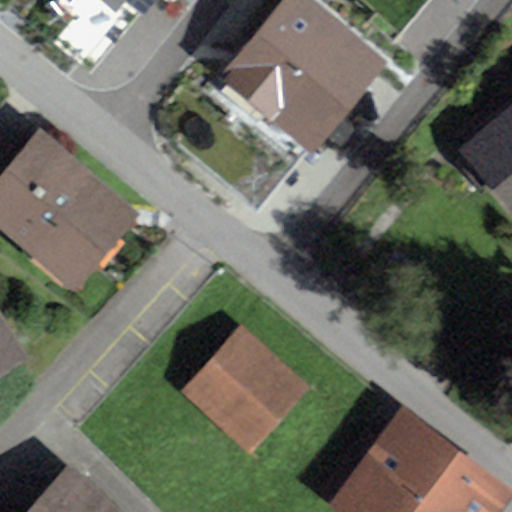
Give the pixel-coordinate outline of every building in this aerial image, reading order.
[(241,77),(306,131),(368,57),(302,3),(241,77)] [(511,109),(469,146),(511,197),(511,109)] [(0,142),(0,210),(71,272),(124,209),(39,138),(21,160),(0,142)] [(241,340),(198,388),(246,431),(290,383),(241,340)] [(402,428),(352,494),(375,511),(459,511),(467,501),(482,511),(487,511),(500,496),(410,427),(402,428)] [(6,511),(1,507),(0,508),(0,511),(98,511),(69,486),(45,511),(6,511)]
